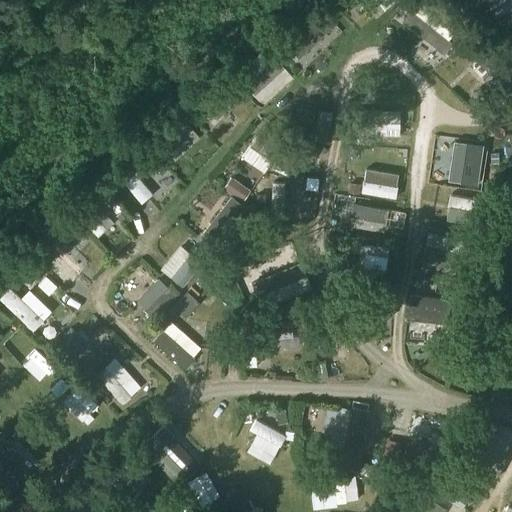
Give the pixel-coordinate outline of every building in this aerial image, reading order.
[(330,2),(327,0),(307,0),(289,19),(302,31),(330,2)] [(346,0),(358,20),(373,12),(366,0),(346,0)] [(370,0),(382,13),(392,4),(388,0),(370,0)] [(423,8),(415,17),(432,33),(429,36),(434,41),(437,37),(441,41),(450,31),(449,31),(455,24),(443,13),(436,20),(423,8)] [(308,39),(320,49),(334,32),(321,22),(308,39)] [(293,81),(317,61),(307,50),(284,70),(293,81)] [(253,94),(278,72),(261,54),(236,76),(253,94)] [(505,82),(487,62),(472,76),(490,96),(505,82)] [(217,83),(192,108),(209,125),(234,101),(217,83)] [(331,110),(318,107),(312,136),(325,138),(331,110)] [(186,120),(161,143),(169,152),(194,128),(186,120)] [(354,122),(353,134),(396,135),(396,123),(354,122)] [(257,130),(245,145),(258,154),(258,153),(285,172),(295,158),(257,130)] [(435,136),(435,148),(443,148),(447,161),(466,162),(466,157),(469,157),(469,149),(470,149),(470,147),(476,148),(476,139),(470,139),(470,137),(435,136)] [(362,153),(362,167),(396,168),(397,154),(362,153)] [(151,194),(144,185),(140,188),(134,180),(137,178),(122,160),(111,169),(140,203),(151,194)] [(165,163),(141,180),(149,191),(172,173),(165,163)] [(229,177),(222,187),(241,201),(249,191),(229,177)] [(361,192),(393,197),(395,186),(363,180),(361,192)] [(270,181),(268,225),(280,225),(282,196),(287,196),(287,185),(282,185),(282,182),(270,181)] [(347,191),(357,193),(359,184),(348,182),(347,191)] [(105,192),(78,217),(95,234),(111,219),(103,211),(113,201),(105,192)] [(460,194),(446,212),(471,232),(479,222),(478,221),(484,213),(460,194)] [(346,201),(344,215),(380,221),(383,208),(346,201)] [(216,205),(196,230),(214,244),(234,219),(216,205)] [(434,228),(428,237),(438,244),(434,251),(445,258),(450,250),(454,252),(459,245),(434,228)] [(394,230),(392,238),(402,240),(403,232),(394,230)] [(70,236),(58,250),(71,261),(83,248),(70,236)] [(358,242),(357,253),(364,254),(362,267),(384,270),(387,247),(358,242)] [(182,249),(162,272),(179,288),(208,255),(198,246),(190,255),(182,249)] [(75,291),(87,280),(67,258),(55,269),(75,291)] [(196,280),(203,287),(212,277),(205,270),(196,280)] [(266,292),(260,295),(266,308),(308,291),(302,277),(281,286),(279,280),(264,287),(266,292)] [(49,294),(56,287),(46,278),(39,285),(49,294)] [(154,279),(133,300),(149,317),(175,292),(166,283),(162,287),(154,279)] [(50,314),(27,292),(20,300),(9,289),(0,298),(0,300),(32,332),(50,314)] [(173,305),(185,316),(198,303),(186,291),(173,305)] [(345,291),(345,306),(389,305),(389,291),(345,291)] [(409,302),(408,314),(449,318),(450,307),(409,302)] [(313,305),(302,308),(311,350),(323,347),(319,331),(329,329),(325,310),(315,312),(313,305)] [(469,325),(476,316),(468,310),(461,319),(469,325)] [(148,328),(142,335),(146,338),(146,339),(162,354),(162,355),(165,358),(166,357),(180,369),(190,358),(188,356),(196,347),(165,320),(157,329),(156,328),(152,332),(148,328)] [(286,321),(244,325),(246,340),(253,340),(254,342),(258,342),(258,339),(264,338),(265,351),(296,347),(295,335),(287,336),(286,321)] [(448,323),(427,350),(437,357),(447,344),(455,350),(466,336),(448,323)] [(19,332),(8,343),(25,360),(36,349),(19,332)] [(85,336),(77,345),(92,357),(100,348),(85,336)] [(478,340),(457,370),(467,376),(476,364),(484,369),(494,355),(486,349),(488,347),(478,340)] [(79,348),(72,355),(90,374),(97,367),(79,348)] [(244,366),(255,365),(254,349),(242,350),(244,366)] [(511,357),(503,353),(488,386),(499,391),(504,379),(511,382),(511,365),(511,361),(511,357)] [(108,368),(99,375),(122,404),(141,388),(116,358),(106,366),(108,368)] [(327,379),(324,362),(315,363),(318,380),(327,379)] [(60,373),(49,385),(66,402),(77,390),(60,373)] [(73,404),(92,421),(107,405),(89,387),(73,404)] [(333,406),(322,451),(334,454),(335,451),(349,455),(359,412),(333,406)] [(283,407),(274,409),(277,422),(286,420),(283,407)] [(256,434),(278,446),(284,436),(253,419),(248,429),(256,434)] [(422,419),(420,431),(437,434),(439,422),(422,419)] [(370,434),(367,444),(369,445),(367,454),(382,458),(385,449),(395,452),(398,442),(387,439),(389,430),(373,425),(371,434),(370,434)] [(404,436),(399,452),(441,464),(446,448),(425,442),(427,436),(410,431),(409,437),(404,436)] [(464,453),(459,462),(486,476),(491,467),(464,453)] [(3,474),(14,487),(26,476),(15,463),(3,474)] [(142,464),(130,490),(156,502),(168,476),(142,464)] [(434,479),(427,490),(457,509),(464,498),(453,490),(458,483),(440,471),(435,479),(434,479)] [(200,475),(191,481),(206,507),(215,501),(214,500),(221,496),(207,472),(200,476),(200,475)] [(345,501),(342,478),(332,479),(331,475),(319,477),(323,507),(345,504),(345,501)] [(400,494),(393,505),(404,511),(426,511),(419,507),(423,500),(407,489),(402,496),(400,494)] [(175,500),(169,503),(172,509),(178,505),(182,511),(196,511),(185,492),(174,498),(175,500)]
